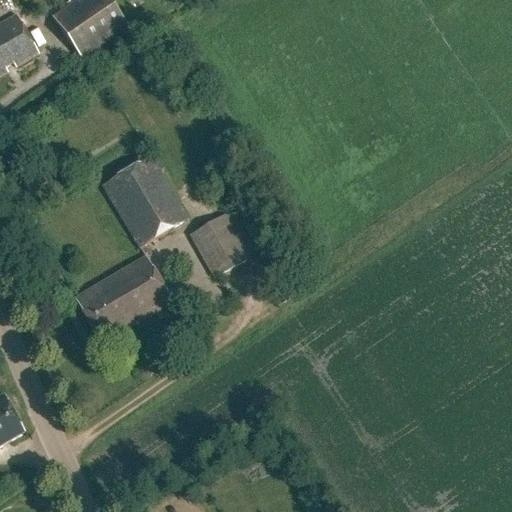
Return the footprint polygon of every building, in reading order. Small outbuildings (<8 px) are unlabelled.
[(80,0),(53,18),(85,65),(132,33),(108,0),(80,0)] [(0,78),(39,56),(16,17),(0,26),(0,78)] [(191,224),(153,160),(104,189),(142,253),(191,224)] [(226,216),(191,235),(214,278),(250,259),(226,216)] [(75,302),(96,339),(119,326),(121,330),(134,323),(135,324),(172,303),(147,260),(75,302)] [(0,452),(27,437),(5,399),(0,401),(0,452)]
